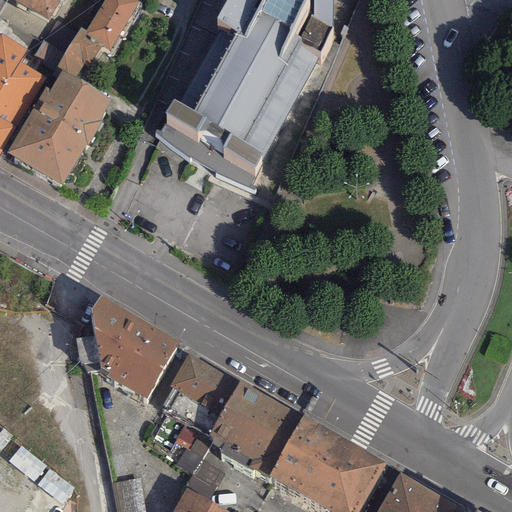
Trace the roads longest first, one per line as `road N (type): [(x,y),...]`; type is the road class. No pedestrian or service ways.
road 1 (primary): [(0,205),(265,358)]
road 2 (primary): [(449,325),(412,355),(367,374),(265,358)]
road 3 (primary): [(470,137),(476,246),(449,325)]
road 4 (primary): [(265,358),(417,448)]
road 5 (primary): [(449,325),(417,448)]
